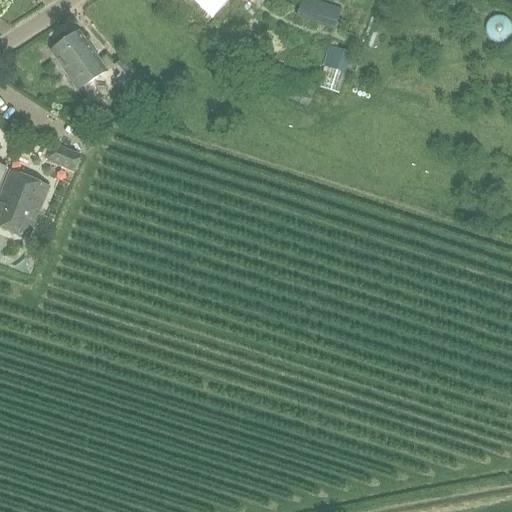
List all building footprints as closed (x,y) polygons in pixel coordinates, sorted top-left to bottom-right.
[(301,0),(296,18),(334,30),(341,8),(313,0),(301,0)] [(78,91),(106,72),(79,33),(51,52),(78,91)] [(339,94),(351,54),(329,47),(317,87),(339,94)] [(120,62),(115,67),(121,74),(115,80),(129,96),(135,90),(145,101),(150,96),(120,62)] [(269,89),(307,107),(317,87),(278,69),(269,89)] [(46,162),(74,173),(81,155),(54,144),(46,162)] [(0,185),(6,171),(0,168),(0,229),(27,241),(49,188),(10,172),(0,196),(0,185)]
